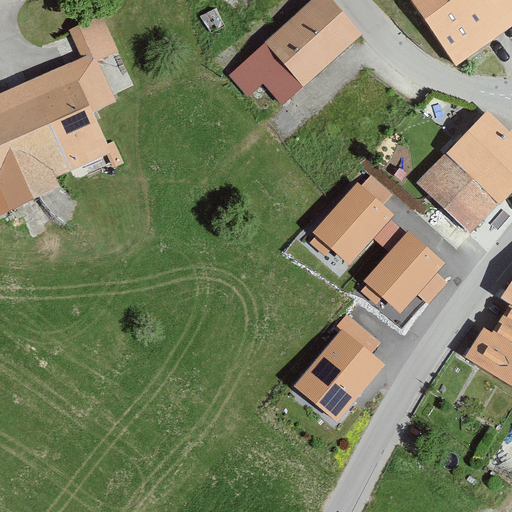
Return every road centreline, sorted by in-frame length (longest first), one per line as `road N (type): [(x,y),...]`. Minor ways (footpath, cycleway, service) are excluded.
road 1 (tertiary): [(342,511),(414,371),(511,251)]
road 2 (tertiary): [(511,99),(399,51),(356,0)]
